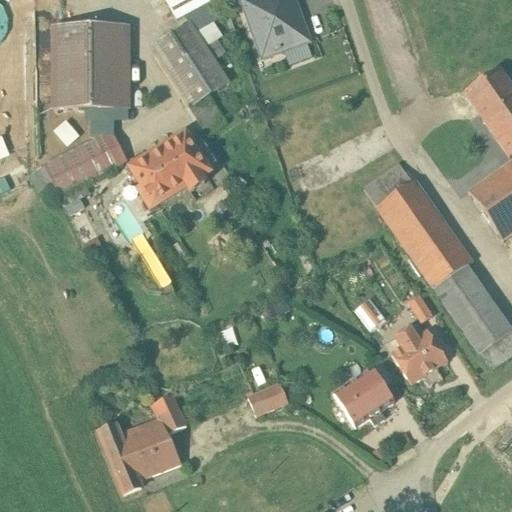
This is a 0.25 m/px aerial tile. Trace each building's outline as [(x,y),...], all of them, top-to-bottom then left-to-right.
[(163,0),(176,23),(215,0),(163,0)] [(244,0),(242,1),(262,59),(308,43),(293,0),(244,0)] [(0,39),(11,8),(0,3),(0,39)] [(226,85),(189,27),(155,49),(192,107),(226,85)] [(127,30),(53,30),(53,112),(127,112),(127,30)] [(511,158),(511,89),(499,70),(464,95),(509,160),(511,158)] [(66,122),(64,136),(84,139),(86,125),(66,122)] [(481,159),(482,150),(480,141),(475,133),(467,127),(457,126),(448,128),(440,133),(434,141),(433,151),(435,160),(440,168),(448,173),(458,175),(467,173),(475,168),(481,159)] [(0,139),(0,147),(3,158),(24,152),(18,134),(0,139)] [(185,138),(129,172),(142,192),(138,195),(149,212),(153,209),(154,211),(187,190),(190,196),(204,187),(201,182),(209,176),(185,138)] [(83,146),(41,167),(56,196),(98,175),(83,146)] [(511,164),(468,195),(503,244),(511,237),(511,164)] [(416,183),(378,210),(434,292),(472,265),(416,183)] [(511,336),(511,334),(467,270),(434,292),(480,358),(511,336)] [(408,303),(420,324),(434,317),(422,296),(408,303)] [(400,351),(391,357),(411,388),(423,380),(428,389),(440,381),(434,372),(446,365),(427,334),(417,341),(410,331),(394,341),(400,351)] [(372,371),(333,396),(355,430),(369,421),(374,428),(384,422),(380,414),(393,405),(372,371)] [(279,387),(247,400),(255,419),(287,405),(279,387)] [(185,429),(172,400),(155,408),(159,418),(168,437),(185,429)] [(159,418),(118,435),(116,429),(100,436),(113,467),(124,497),(141,491),(138,483),(180,466),(168,437),(159,418)]
